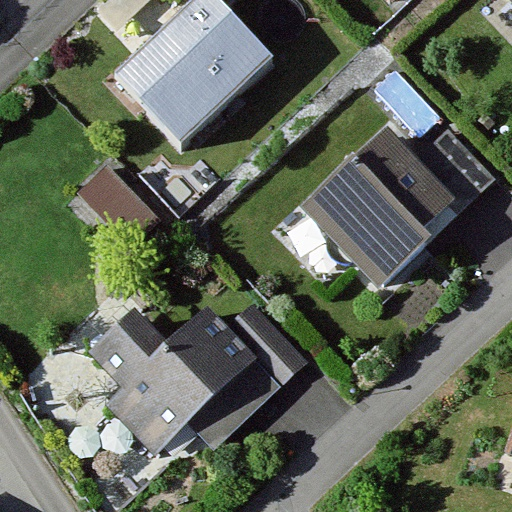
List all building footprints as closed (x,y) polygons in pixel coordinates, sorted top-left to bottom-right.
[(202,0),(115,83),(181,152),(273,65),(227,17),(244,0),(202,0)] [(390,137),(306,215),(371,285),(456,207),(390,137)] [(158,223),(108,170),(80,196),(130,249),(158,223)] [(253,307),(224,334),(276,392),(306,365),(253,307)] [(123,398),(110,410),(155,460),(192,426),(214,449),(276,392),(224,334),(209,318),(170,353),(136,316),(88,360),(123,398)]
